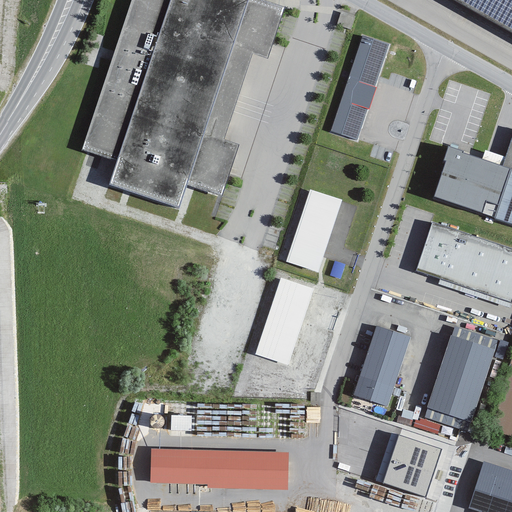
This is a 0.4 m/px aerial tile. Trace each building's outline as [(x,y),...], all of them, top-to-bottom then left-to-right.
[(264,60),(281,8),(255,0),(130,0),(80,152),(112,163),(104,186),(174,210),(183,185),(217,197),(233,147),(220,143),(250,55),(264,60)] [(511,0),(474,0),(511,21),(511,0)] [(341,11),(338,25),(352,28),(355,15),(341,11)] [(375,94),(388,51),(357,38),(321,140),(354,151),(375,94)] [(498,168),(507,171),(491,220),(511,227),(511,130),(511,131),(498,168)] [(318,266),(344,192),(309,182),(282,255),(318,266)] [(511,291),(511,242),(445,220),(429,265),(511,291)] [(334,261),(331,275),(342,277),(344,263),(334,261)] [(283,364),(309,280),(276,269),(247,352),(283,364)] [(383,405),(406,338),(373,326),(349,394),(383,405)] [(455,335),(496,346),(498,338),(456,328),(455,335)] [(492,352),(447,337),(423,410),(468,425),(492,352)] [(509,367),(487,431),(511,439),(511,349),(506,366),(509,367)] [(171,414),(171,430),(192,429),(191,413),(171,414)] [(442,452),(390,434),(374,482),(426,499),(442,452)] [(284,491),(285,453),(147,450),(147,485),(207,486),(207,490),(284,491)] [(511,511),(511,471),(483,462),(466,511),(511,511)]
